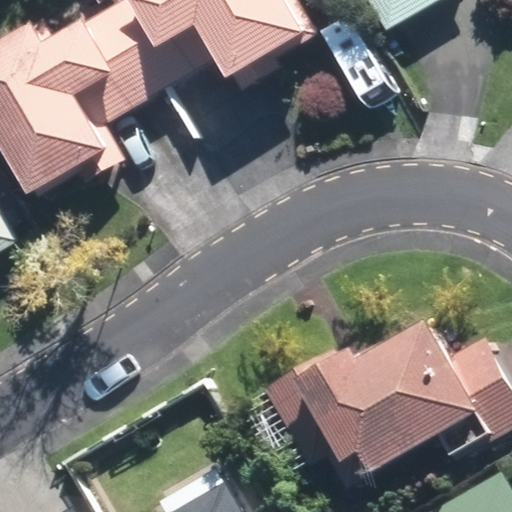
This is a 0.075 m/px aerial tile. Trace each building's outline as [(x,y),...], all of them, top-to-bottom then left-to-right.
[(128,0),(123,3),(173,88),(230,54),(252,90),(292,67),(287,59),(327,36),(305,0),(128,0)] [(379,0),(397,30),(448,0),(379,0)] [(113,123),(173,88),(123,3),(64,38),(53,18),(0,49),(0,117),(49,203),(91,179),(95,183),(134,160),(113,123)] [(0,256),(27,241),(0,193),(0,256)] [(277,388),(323,468),(340,458),(358,491),(452,437),(468,465),(511,439),(511,365),(496,338),(470,353),(448,315),(379,355),(374,345),(351,358),(345,349),(277,388)] [(511,511),(511,473),(442,511),(511,511)] [(255,511),(239,483),(188,511),(87,511),(84,506),(72,511),(255,511)]
